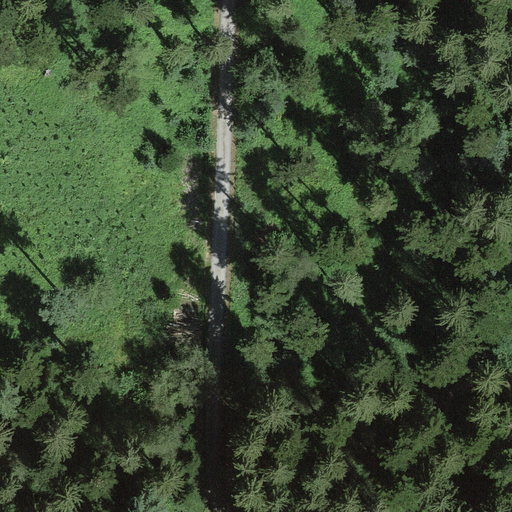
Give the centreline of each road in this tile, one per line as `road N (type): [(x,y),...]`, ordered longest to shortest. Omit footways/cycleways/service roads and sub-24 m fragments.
road 1 (track): [(227,0),(209,450),(223,511)]
road 2 (track): [(398,511),(511,288)]
